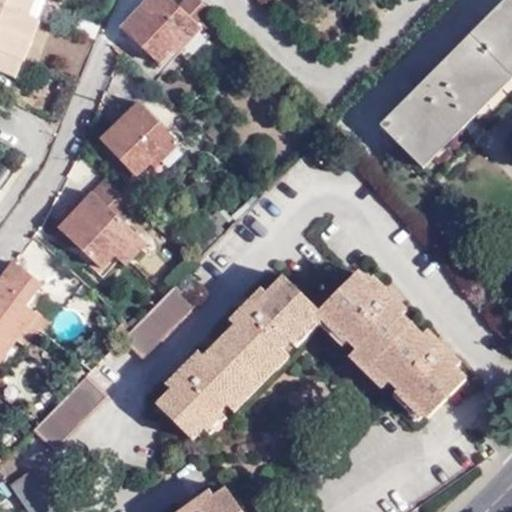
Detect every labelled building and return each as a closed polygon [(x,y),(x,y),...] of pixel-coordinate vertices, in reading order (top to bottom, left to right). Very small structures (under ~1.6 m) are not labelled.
[(0,0),(0,72),(13,77),(35,18),(42,0),(0,0)] [(42,0),(35,18),(44,22),(53,0),(42,0)] [(213,19),(191,0),(190,0),(177,15),(158,0),(157,0),(122,39),(159,72),(153,78),(159,84),(180,61),(201,36),(199,35),(213,19)] [(511,0),(509,0),(383,127),(426,170),(511,83),(511,0)] [(35,18),(13,77),(22,80),(28,63),(31,64),(47,24),(44,22),(35,18)] [(188,68),(209,44),(201,36),(180,61),(185,64),(188,68)] [(159,84),(164,87),(185,64),(180,61),(159,84)] [(154,174),(174,157),(135,114),(95,150),(130,189),(151,171),(154,174)] [(151,171),(130,189),(135,195),(150,182),(154,186),(180,164),(174,157),(154,174),(151,171)] [(100,278),(107,270),(128,247),(110,231),(124,214),(95,191),(82,206),(78,204),(56,228),(95,262),(89,269),(100,278)] [(113,275),(135,252),(128,247),(107,270),(113,275)] [(0,339),(27,303),(43,282),(14,260),(0,278),(0,339)] [(428,420),(465,382),(455,372),(443,360),(449,355),(440,346),(434,351),(423,342),(410,329),(400,319),(406,313),(395,303),(389,308),(378,297),(359,277),(321,315),(357,350),(389,381),(428,420)] [(200,300),(181,281),(136,325),(127,334),(146,353),(200,300)] [(242,394),(284,352),(321,315),(287,283),(270,299),(260,309),(254,303),(244,313),(250,319),(240,329),(217,352),(206,363),(199,357),(190,366),(196,373),(185,384),(161,408),(194,442),(242,394)] [(395,303),(384,292),(378,297),(389,308),(395,303)] [(260,309),(270,299),(264,293),(254,303),(260,309)] [(27,303),(0,339),(0,361),(1,362),(39,313),(27,303)] [(250,319),(244,313),(234,323),(240,329),(250,319)] [(410,329),(416,323),(406,313),(400,319),(410,329)] [(434,351),(440,346),(429,336),(423,342),(434,351)] [(206,363),(217,352),(211,346),(199,357),(206,363)] [(78,356),(92,369),(103,358),(94,349),(85,349),(78,356)] [(351,356),(384,387),(389,381),(357,350),(351,356)] [(247,399),(289,357),(284,352),(242,394),(247,399)] [(455,372),(461,367),(449,355),(443,360),(455,372)] [(185,384),(196,373),(190,366),(179,378),(185,384)] [(106,393),(87,373),(34,425),(53,445),(106,393)] [(72,511),(38,462),(13,479),(35,511),(72,511)] [(246,511),(231,489),(219,496),(206,505),(201,498),(189,506),(192,511),(246,511)] [(206,505),(219,496),(214,489),(201,498),(206,505)]
